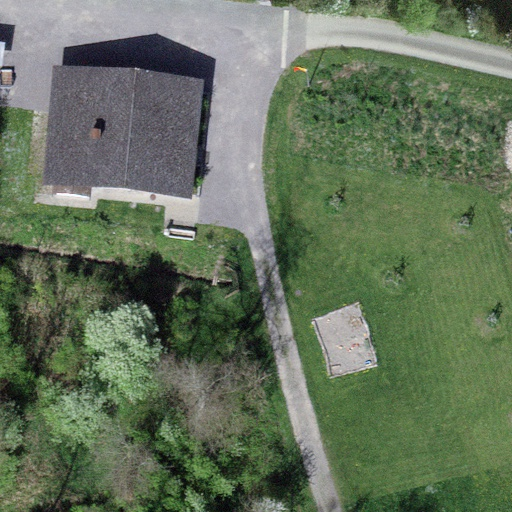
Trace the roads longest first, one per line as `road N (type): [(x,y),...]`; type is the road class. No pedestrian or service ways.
road 1 (track): [(245,24),(249,215),(261,291),(325,511)]
road 2 (unclassified): [(511,66),(355,29),(245,24)]
road 3 (track): [(245,24),(0,1)]
